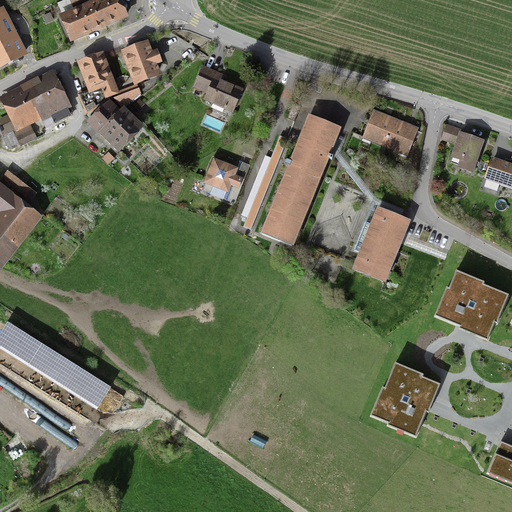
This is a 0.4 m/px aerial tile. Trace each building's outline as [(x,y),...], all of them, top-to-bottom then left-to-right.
[(126,15),(119,0),(104,0),(64,18),(73,39),(126,15)] [(1,10),(0,11),(0,66),(24,55),(1,10)] [(49,13),(43,16),(47,23),(53,20),(49,13)] [(137,89),(161,79),(157,69),(161,67),(156,54),(152,56),(148,46),(120,57),(133,88),(134,90),(137,89)] [(118,95),(103,57),(77,67),(89,99),(102,95),(105,104),(112,101),(119,99),(118,95)] [(231,112),(241,92),(215,78),(218,72),(205,65),(197,81),(211,88),(205,99),(231,112)] [(72,114),(50,74),(8,97),(21,121),(39,111),(48,127),(72,114)] [(139,99),(137,89),(134,90),(133,88),(118,95),(119,99),(112,101),(120,112),(139,99)] [(299,106),(291,103),(287,119),(294,122),(299,106)] [(124,112),(120,116),(109,105),(87,128),(119,158),(145,132),(124,112)] [(407,123),(374,110),(363,138),(406,155),(417,126),(407,123)] [(294,245),(341,127),(308,114),(261,232),(294,245)] [(0,132),(3,139),(15,134),(10,124),(0,128),(0,132)] [(35,138),(30,127),(15,134),(21,145),(35,138)] [(465,133),(450,128),(445,144),(455,148),(450,160),(460,164),(458,170),(474,177),(486,145),(463,137),(464,136),(465,133)] [(287,140),(278,136),(243,227),(252,230),(287,140)] [(504,162),(503,166),(492,162),(484,184),(511,192),(511,157),(510,164),(504,162)] [(237,174),(213,164),(204,188),(227,198),(230,191),(238,195),(242,184),(234,181),(237,174)] [(0,211),(5,215),(0,221),(0,261),(38,214),(0,183),(0,211)] [(404,237),(411,220),(377,206),(352,269),(385,282),(401,243),(404,237)] [(443,253),(408,239),(406,245),(445,261),(447,255),(443,253)] [(486,288),(456,276),(448,293),(447,292),(434,321),(459,331),(458,333),(488,346),(490,341),(494,331),(496,332),(509,301),(485,291),(486,288)] [(109,388),(9,326),(0,340),(0,349),(95,409),(109,388)] [(423,384),(425,380),(394,369),(385,392),(382,391),(371,421),(388,428),(386,431),(417,442),(424,425),(426,419),(429,420),(440,391),(423,384)] [(511,444),(500,440),(497,446),(488,469),(511,478),(511,444)]
